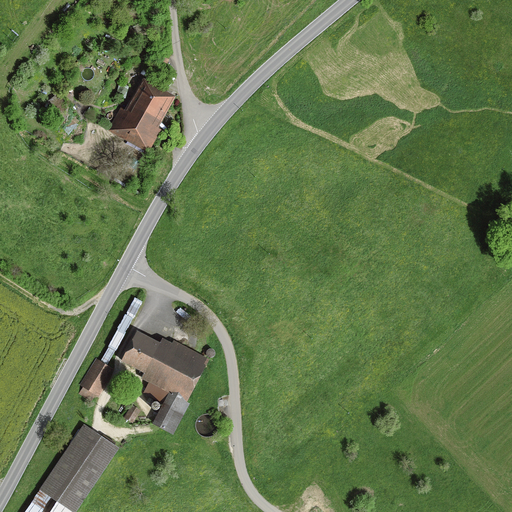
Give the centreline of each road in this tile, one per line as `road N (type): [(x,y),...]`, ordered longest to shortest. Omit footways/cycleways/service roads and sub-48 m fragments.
road 1 (tertiary): [(348,0),(205,136),(125,266)]
road 2 (residential): [(125,266),(180,297),(216,330),(231,368),(240,474),(271,511)]
road 3 (tertiary): [(125,266),(0,500)]
